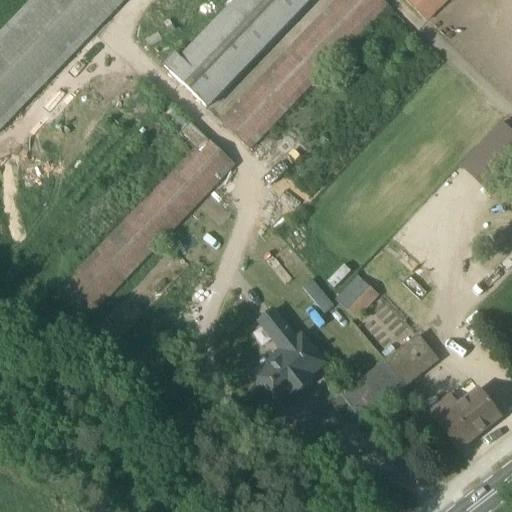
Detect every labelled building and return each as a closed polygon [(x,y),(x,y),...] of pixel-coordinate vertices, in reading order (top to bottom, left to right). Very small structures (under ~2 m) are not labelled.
[(0,132),(126,0),(32,0),(0,34),(0,132)] [(313,0),(236,0),(179,59),(175,55),(163,67),(207,110),(313,0)] [(250,152),(389,7),(381,0),(337,0),(220,123),(250,152)] [(87,322),(235,167),(191,125),(179,137),(193,150),(57,293),(87,322)] [(357,277),(335,301),(357,321),(379,297),(357,277)] [(307,373),(321,362),(300,335),(296,338),(273,310),(256,323),(279,352),(249,376),(273,406),(287,395),(290,399),(299,392),(313,381),(307,373)] [(385,363),(405,389),(438,363),(417,337),(385,363)] [(362,422),(405,389),(385,363),(344,395),(341,391),(329,401),(346,423),(357,415),(362,422)] [(449,393),(426,411),(456,450),(471,438),(472,440),(500,418),(476,389),(457,404),(449,393)]
